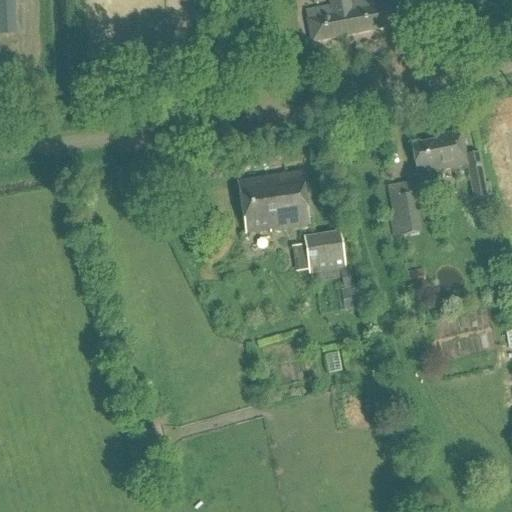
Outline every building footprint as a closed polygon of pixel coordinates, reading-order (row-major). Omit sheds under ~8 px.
[(13,0),(0,0),(0,36),(15,36),(13,0)] [(305,13),(310,44),(386,30),(387,33),(406,30),(400,0),(388,0),(369,4),(368,1),(350,4),(348,0),(327,0),(329,8),(305,13)] [(465,158),(459,134),(438,138),(437,142),(410,147),(416,177),(467,167),(473,201),(492,198),(489,185),(484,186),(478,156),(465,158)] [(308,226),(300,174),(236,184),(244,236),(308,226)] [(420,208),(416,183),(387,189),(392,213),(388,213),(393,241),(419,235),(414,209),(420,208)] [(345,271),(339,235),(302,241),(308,277),(345,271)] [(430,244),(414,249),(417,259),(433,254),(430,244)]
